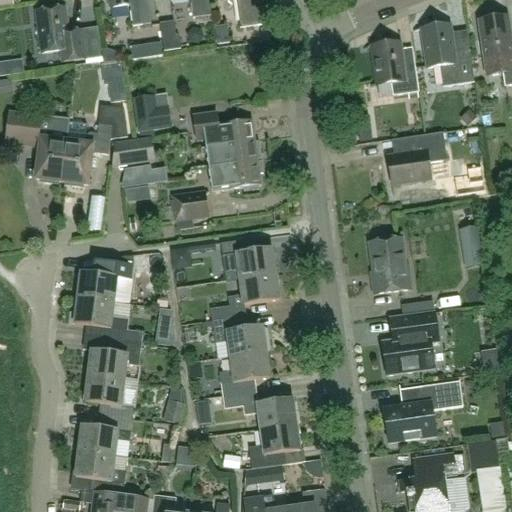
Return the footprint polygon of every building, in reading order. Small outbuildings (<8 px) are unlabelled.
[(108,0),(110,11),(130,8),(133,29),(152,26),(148,0),(108,0)] [(170,0),(171,2),(184,0),(190,0),(194,21),(212,18),(209,0),(170,0)] [(267,26),(263,0),(236,0),(241,30),(267,26)] [(66,10),(36,14),(42,57),(62,54),(64,65),(87,62),(83,33),(69,35),(66,10)] [(511,74),(511,43),(508,19),(480,23),(488,76),(502,74),(502,76),(511,74)] [(175,24),(160,26),(165,54),(182,51),(180,38),(177,39),(175,24)] [(231,42),(228,25),(215,27),(218,44),(231,42)] [(422,31),(428,70),(441,69),(443,89),(475,84),(471,53),(455,55),(451,27),(422,31)] [(393,98),(417,95),(420,94),(416,69),(404,71),(400,44),(372,48),(378,87),(391,86),(393,98)] [(164,58),(162,45),(132,49),(134,63),(164,58)] [(154,99),(135,102),(139,133),(170,128),(168,109),(155,111),(154,99)] [(67,152),(63,184),(73,185),(72,189),(81,190),(85,186),(89,187),(92,159),(96,156),(109,157),(111,142),(129,140),(125,112),(101,109),(99,127),(98,135),(90,134),(86,137),(88,126),(70,124),(67,152)] [(479,119),(471,111),(460,121),(468,129),(479,119)] [(197,142),(205,141),(206,148),(254,141),(252,121),(217,126),(216,114),(193,118),(197,142)] [(11,116),(8,145),(24,147),(38,149),(41,152),(37,181),(41,181),(44,185),(53,186),(53,183),(63,184),(67,152),(70,124),(70,123),(40,120),(28,118),(11,116)] [(448,163),(444,140),(444,135),(412,139),(414,155),(388,159),(392,187),(432,181),(430,165),(448,163)] [(255,143),(254,141),(206,148),(209,168),(257,162),(257,160),(261,159),(259,142),(255,143)] [(130,167),(144,166),(155,164),(153,142),(141,143),(127,145),(115,147),(112,170),(130,167)] [(258,163),(257,162),(209,168),(213,192),(244,188),(244,192),(259,190),(258,186),(261,186),(259,174),(263,174),(262,162),(258,163)] [(208,217),(204,193),(172,197),(176,222),(208,217)] [(460,230),(464,252),(480,249),(476,228),(460,230)] [(402,239),(368,244),(373,280),(371,281),(373,296),(412,290),(408,266),(406,267),(402,239)] [(256,252),(255,240),(221,244),(224,265),(238,263),(240,280),(275,276),(272,250),(256,252)] [(134,258),(99,262),(97,277),(82,275),(79,300),(114,304),(117,279),(131,282),(133,269),(134,258)] [(212,310),(213,322),(246,318),(244,306),(279,301),(275,276),(240,280),(242,296),(228,297),(230,307),(212,310)] [(110,342),(142,346),(143,333),(127,331),(111,329),(112,318),(114,304),(79,300),(75,326),(111,331),(110,342)] [(403,307),(404,318),(414,317),(413,306),(403,307)] [(404,318),(399,319),(390,320),(393,343),(382,344),(387,377),(434,371),(431,345),(439,343),(435,314),(414,317),(404,318)] [(229,344),(231,359),(266,354),(268,353),(270,351),(268,340),(266,338),(263,338),(262,328),(248,330),(246,318),(213,322),(215,335),(216,345),(229,344)] [(93,352),(90,378),(124,383),(126,366),(139,368),(142,346),(110,342),(108,354),(93,352)] [(222,385),(223,398),(257,393),(255,380),(269,378),(266,354),(231,359),(233,372),(220,374),(222,385)] [(133,422),(134,409),(121,408),(124,383),(90,378),(86,404),(102,406),(101,418),(133,422)] [(460,384),(420,389),(423,407),(384,412),(389,445),(436,439),(433,413),(463,409),(460,384)] [(259,415),(261,431),(296,426),(293,400),(259,405),(257,393),(223,398),(225,410),(244,408),(245,416),(259,415)] [(81,453),(115,457),(118,433),(131,434),(133,422),(101,418),(99,429),(84,428),(81,453)] [(300,452),(300,451),(296,426),(261,431),(263,448),(250,449),(253,471),(286,466),(284,454),(300,452)] [(471,446),(476,470),(500,465),(495,441),(471,446)] [(91,493),(95,494),(123,497),(126,473),(113,472),(115,457),(81,453),(78,479),(93,481),(91,493)] [(417,481),(406,483),(400,484),(402,494),(407,493),(409,511),(456,511),(469,510),(465,480),(445,483),(445,479),(457,477),(454,456),(414,461),(417,481)] [(290,510),(289,511),(328,511),(325,490),(302,494),(304,508),(290,510)] [(156,501),(123,497),(95,494),(93,511),(154,511),(156,501)] [(156,501),(154,511),(176,511),(179,499),(157,497),(156,501)] [(289,511),(290,510),(274,511),(272,498),(263,499),(263,498),(244,501),(245,511),(289,511)]
